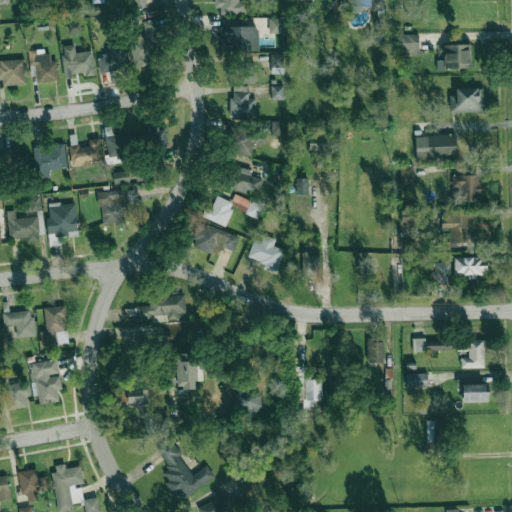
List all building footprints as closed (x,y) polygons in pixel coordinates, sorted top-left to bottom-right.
[(217,0),(218,14),(242,14),(242,0),(217,0)] [(384,11),(383,0),(370,0),(370,11),(384,11)] [(145,64),(145,60),(161,57),(156,19),(131,22),(137,65),(145,64)] [(220,27),(221,52),(258,51),(257,26),(220,27)] [(418,34),(399,34),(400,54),(419,54),(418,34)] [(93,51),(75,52),(74,44),(61,45),(64,79),(72,78),(72,73),(85,72),(85,76),(95,75),(93,51)] [(99,49),(100,71),(128,70),(128,48),(99,49)] [(50,60),(50,53),(29,54),(29,64),(36,63),(37,81),(58,80),(57,60),(50,60)] [(3,85),(25,84),(24,60),(0,60),(0,79),(3,79),(3,85)] [(272,99),(283,98),(282,86),(271,87),(272,99)] [(483,111),(483,87),(455,88),(456,96),(449,97),(450,112),(483,111)] [(256,99),(248,99),(248,88),(235,88),(234,114),(255,115),(256,99)] [(271,135),(284,135),(284,122),(271,122),(271,135)] [(263,143),(263,130),(234,131),(235,156),(253,155),(252,143),(263,143)] [(136,155),(131,131),(104,137),(109,160),(136,155)] [(309,150),(325,150),(326,133),(309,132),(309,150)] [(415,135),(416,160),(456,159),(456,134),(415,135)] [(99,137),(88,139),(89,146),(73,148),(75,160),(78,160),(79,165),(103,161),(99,137)] [(65,145),(32,146),(34,178),(49,177),(49,169),(66,168),(65,145)] [(0,164),(0,167),(17,167),(17,149),(0,149),(0,164)] [(413,165),(400,165),(400,183),(413,183),(413,165)] [(259,194),(263,179),(251,175),(252,170),(234,166),(228,186),(259,194)] [(114,172),(115,183),(129,182),(128,172),(114,172)] [(479,175),(451,175),(452,188),(457,188),(457,202),(480,201),(479,175)] [(309,179),(297,177),(296,192),(308,193),(309,179)] [(98,192),(102,223),(129,220),(127,204),(136,203),(134,188),(98,192)] [(231,202),(241,207),(240,211),(257,218),(262,206),(235,194),(231,202)] [(206,206),(202,215),(224,226),(234,203),(217,195),(211,209),(206,206)] [(29,197),(31,211),(42,210),(40,196),(29,197)] [(78,233),(74,202),(46,205),(49,236),(78,233)] [(7,210),(9,237),(26,236),(27,241),(39,241),(37,216),(15,217),(15,210),(7,210)] [(400,211),(401,232),(422,231),(421,211),(400,211)] [(449,243),(476,242),(475,214),(443,215),(443,228),(448,228),(449,243)] [(239,237),(200,222),(191,245),(216,255),(219,246),(234,252),(239,237)] [(248,257),(264,263),(262,269),(276,273),(283,249),(273,246),(275,239),(263,235),(261,241),(253,239),(248,257)] [(320,275),(319,254),(302,254),(303,275),(320,275)] [(468,279),(477,280),(477,273),(486,273),(487,258),(454,257),(454,275),(468,275),(468,279)] [(435,263),(435,284),(450,284),(450,262),(435,263)] [(137,322),(178,319),(178,313),(185,313),(184,294),(149,297),(149,305),(135,306),(137,322)] [(40,331),(40,345),(67,344),(65,306),(44,307),(45,331),(40,331)] [(2,313),(4,329),(14,328),(15,338),(34,336),(32,310),(2,313)] [(452,351),(452,339),(412,340),(413,351),(452,351)] [(483,368),(484,340),(459,340),(458,350),(468,351),(468,357),(461,357),(461,367),(483,368)] [(368,362),(384,363),(384,342),(369,341),(368,362)] [(200,381),(200,353),(175,353),(176,388),(195,388),(195,381),(200,381)] [(61,390),(57,359),(28,363),(34,396),(38,396),(39,404),(59,401),(57,390),(61,390)] [(321,377),(305,378),(305,367),(295,367),(295,380),(303,380),(303,403),(322,403),(321,377)] [(428,373),(406,373),(406,387),(427,388),(428,373)] [(0,377),(0,378),(1,408),(26,407),(26,396),(30,396),(29,382),(8,383),(8,377),(0,377)] [(478,378),(461,378),(462,401),(488,401),(488,384),(478,384),(478,378)] [(147,401),(147,388),(127,389),(127,402),(147,401)] [(235,411),(260,411),(259,392),(234,393),(235,411)] [(426,443),(445,443),(445,421),(427,420),(426,443)] [(191,475),(179,455),(181,454),(171,437),(155,447),(169,469),(163,473),(168,480),(166,481),(178,500),(215,478),(207,465),(191,475)] [(58,511),(73,509),(72,503),(83,501),(81,485),(83,485),(80,466),(65,468),(64,464),(51,466),(58,511)] [(38,478),(36,469),(17,472),(21,495),(26,494),(27,501),(38,500),(36,491),(48,490),(46,477),(38,478)] [(0,475),(0,500),(10,499),(7,475),(0,475)] [(230,499),(226,493),(199,507),(201,511),(239,511),(249,507),(242,493),(230,499)] [(99,511),(100,511),(97,497),(83,500),(85,511),(99,511)]
